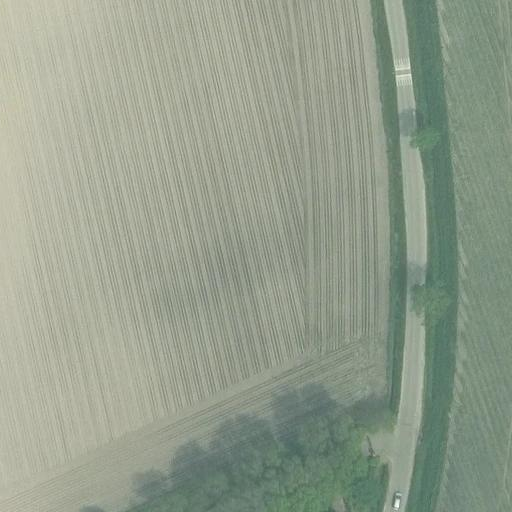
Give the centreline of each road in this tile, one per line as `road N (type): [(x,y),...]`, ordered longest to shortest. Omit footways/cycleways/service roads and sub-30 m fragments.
road 1 (unclassified): [(395,511),(411,413),(417,286),(393,0)]
road 2 (unknown): [(407,440),(246,511)]
